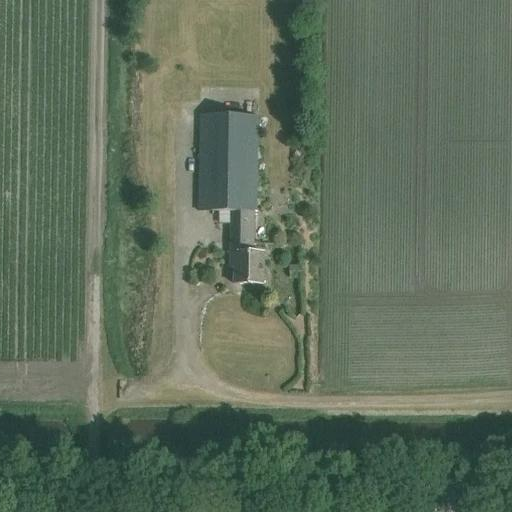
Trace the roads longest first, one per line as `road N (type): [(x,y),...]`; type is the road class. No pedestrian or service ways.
road 1 (tertiary): [(511,493),(0,486)]
road 2 (track): [(511,397),(247,398),(204,381),(189,357),(182,313),(183,247)]
